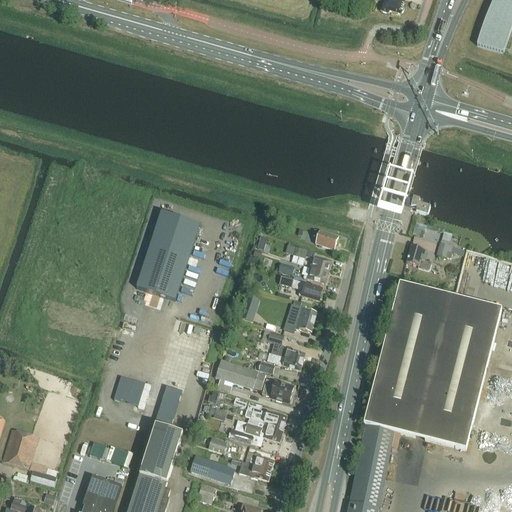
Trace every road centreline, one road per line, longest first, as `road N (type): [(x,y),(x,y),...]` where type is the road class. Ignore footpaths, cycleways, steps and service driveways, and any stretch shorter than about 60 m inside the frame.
road 1 (primary): [(386,216),(317,511)]
road 2 (primary): [(332,511),(386,216)]
road 3 (residential): [(281,511),(354,255)]
road 4 (secondary): [(419,105),(172,33)]
road 5 (unknown): [(511,383),(483,507)]
road 6 (secondary): [(172,33),(55,0)]
